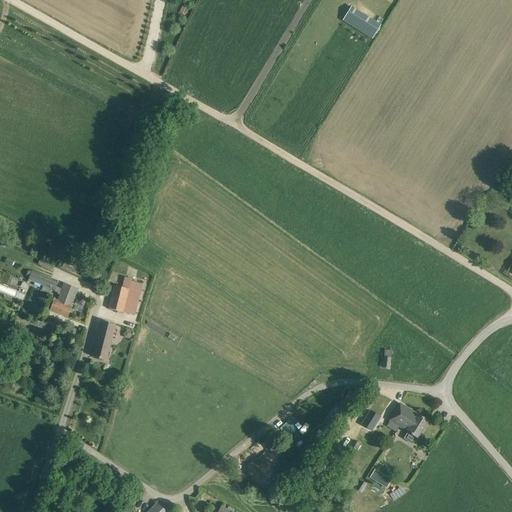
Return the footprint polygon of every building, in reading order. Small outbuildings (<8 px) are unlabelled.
[(351,6),(343,20),(372,39),(381,25),(351,6)] [(40,260),(38,265),(52,272),(54,265),(44,260),(44,261),(40,260)] [(63,283),(61,289),(56,287),(58,281),(32,271),(28,280),(54,290),(54,291),(59,293),(56,301),(53,299),(49,311),(68,318),(72,307),(71,306),(78,289),(63,283)] [(134,315),(140,292),(142,284),(131,281),(129,289),(114,285),(108,309),(134,315)] [(0,285),(0,290),(23,300),(25,295),(1,284),(0,285)] [(115,325),(111,324),(101,321),(96,343),(93,357),(106,360),(110,346),(115,325)] [(384,350),(382,367),(389,368),(391,351),(384,350)] [(418,415),(400,403),(389,420),(408,432),(404,438),(412,444),(416,437),(417,438),(428,420),(418,414),(418,415)] [(381,417),(370,410),(361,424),(372,431),(381,417)] [(282,441),(287,438),(280,430),(276,434),(282,441)] [(360,444),(354,440),(349,450),(355,454),(360,444)] [(274,461),(272,459),(265,452),(257,459),(256,458),(249,464),(255,472),(260,478),(267,472),(266,470),(274,461)] [(391,480),(375,470),(370,477),(386,488),(391,480)] [(148,511),(165,511),(157,503),(148,511)]
